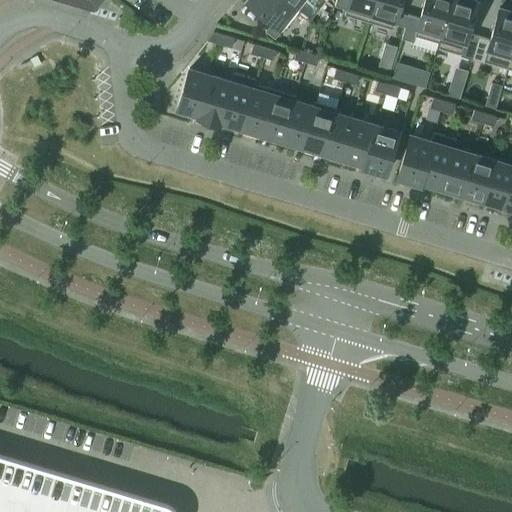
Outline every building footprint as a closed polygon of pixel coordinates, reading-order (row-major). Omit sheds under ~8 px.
[(282,28),(282,29),(298,9),(286,0),(247,0),(247,1),(272,21),(265,30),(274,38),(282,28)] [(286,0),(298,9),(304,0),(286,0)] [(344,14),(368,21),(374,0),(335,0),(334,5),(345,8),(344,14)] [(374,0),(368,21),(392,28),(393,23),(404,26),(405,26),(408,15),(397,11),(400,0),(374,0)] [(404,26),(401,37),(413,41),(415,35),(437,41),(438,42),(450,0),(424,0),(419,18),(408,15),(405,26),(404,26)] [(437,41),(436,46),(461,54),(461,56),(471,59),(478,36),(467,32),(476,1),(472,0),(450,0),(438,42),(437,41)] [(483,60),(507,68),(511,50),(511,11),(499,8),(489,39),(478,36),(471,59),(483,62),(483,60)] [(213,31),(206,39),(219,43),(222,34),(213,31)] [(222,34),(219,43),(231,47),(234,37),(222,34)] [(252,43),(249,52),(261,56),(264,46),(252,43)] [(264,46),(261,56),(272,59),(275,50),(264,46)] [(296,48),(293,58),(304,61),(307,52),(296,48)] [(307,52),(304,61),(316,65),(318,55),(307,52)] [(188,68),(177,107),(197,113),(197,116),(198,116),(210,75),(188,68)] [(335,68),(332,77),(343,81),(346,71),(335,68)] [(346,71),(343,81),(355,84),(358,74),(346,71)] [(230,81),(210,75),(198,116),(218,122),(233,72),(230,81)] [(254,78),(233,72),(218,122),(220,122),(220,120),(240,126),(254,78)] [(255,78),(254,78),(240,126),(260,132),(273,89),(254,83),(255,78)] [(376,80),(373,90),(385,93),(388,83),(376,80)] [(388,83),(385,93),(396,96),(399,87),(388,83)] [(294,95),(273,89),(260,132),(281,138),(293,100),(294,95)] [(488,93),(485,105),(495,108),(499,96),(488,93)] [(432,97),(429,106),(440,110),(443,100),(432,97)] [(293,100),(281,138),(302,144),(313,106),(293,100)] [(443,100),(440,110),(452,113),(455,104),(443,100)] [(335,107),(315,101),(313,106),(302,144),(302,145),(323,151),(334,112),(335,107)] [(473,109),(470,119),(482,122),(484,112),(473,109)] [(334,112),(323,151),(343,157),(355,118),(334,112)] [(484,112),(482,122),(493,125),(496,116),(484,112)] [(355,118),(343,157),(363,163),(362,165),(363,165),(375,124),(355,118)] [(375,124),(363,165),(385,172),(397,131),(375,124)] [(454,138),(434,132),(431,141),(419,182),(420,182),(420,180),(440,186),(452,147),(454,138)] [(409,134),(397,175),(419,182),(431,141),(409,134)] [(452,147),(440,186),(461,192),(472,153),(452,147)] [(472,153),(461,192),(481,198),(493,159),(472,153)] [(511,165),(493,159),(481,198),(502,204),(511,170),(511,165)] [(511,170),(502,204),(511,207),(511,170)] [(168,504),(164,502),(0,453),(0,511),(177,511),(175,509),(172,506),(168,504)]
